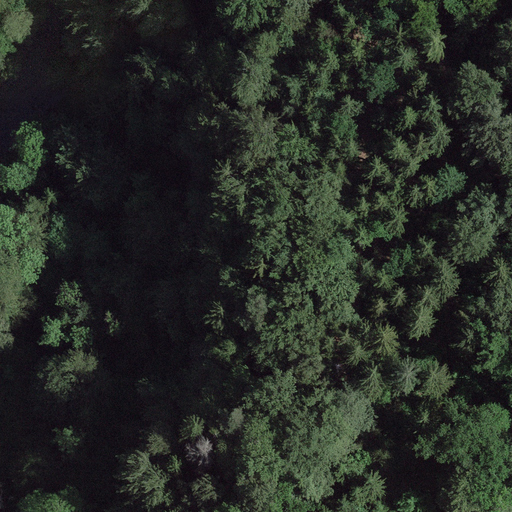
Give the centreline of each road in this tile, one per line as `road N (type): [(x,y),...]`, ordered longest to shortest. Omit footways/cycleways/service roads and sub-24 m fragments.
road 1 (track): [(465,138),(471,188),(452,422),(435,511)]
road 2 (track): [(437,0),(465,138)]
